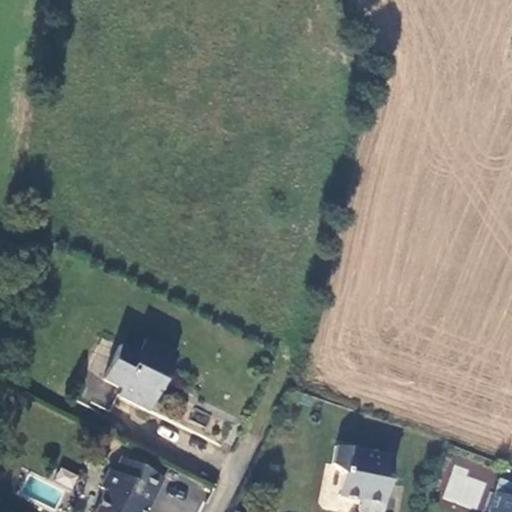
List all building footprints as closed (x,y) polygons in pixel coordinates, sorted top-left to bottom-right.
[(120,345),(102,381),(120,389),(117,396),(148,412),(176,354),(145,339),(138,354),(120,345)] [(382,511),(393,458),(335,447),(331,465),(342,475),(338,496),(360,501),(358,511),(361,511),(382,511)] [(149,511),(164,479),(121,458),(114,473),(109,471),(101,489),(105,491),(94,511),(139,511),(142,507),(149,511)] [(476,511),(488,480),(453,467),(441,497),(476,511)] [(511,511),(511,498),(495,492),(488,511),(487,511),(511,511)]
